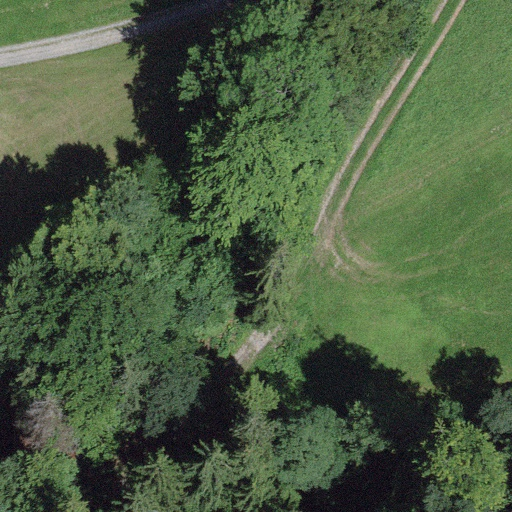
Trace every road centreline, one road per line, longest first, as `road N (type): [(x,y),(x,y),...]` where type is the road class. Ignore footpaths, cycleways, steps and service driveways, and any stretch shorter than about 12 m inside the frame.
road 1 (track): [(462,0),(318,246),(107,511)]
road 2 (track): [(227,0),(130,32),(0,57)]
